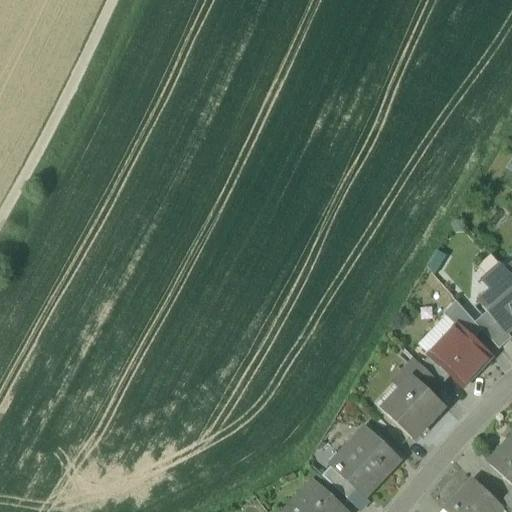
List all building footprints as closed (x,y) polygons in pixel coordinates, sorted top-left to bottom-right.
[(511,256),(499,267),(501,269),(508,276),(511,272),(511,256)] [(501,269),(488,281),(488,289),(495,296),(481,308),(487,314),(507,337),(507,336),(511,332),(511,281),(508,276),(501,269)] [(475,325),(457,306),(446,318),(457,329),(472,342),(481,333),(475,325)] [(507,337),(487,314),(475,325),(481,333),(499,352),(511,341),(507,336),(507,337)] [(472,342),(457,329),(429,358),(450,379),(462,390),(490,360),(472,342)] [(429,358),(420,368),(441,388),(450,379),(429,358)] [(420,368),(415,363),(401,377),(410,386),(415,382),(431,398),(441,388),(420,368)] [(431,398),(415,382),(410,386),(401,377),(393,386),(402,393),(382,414),(412,442),(429,424),(430,425),(444,410),(431,398)] [(365,431),(331,468),(357,493),(365,500),(366,499),(365,498),(387,474),(389,476),(400,464),(365,431)] [(511,438),(488,464),(511,486),(511,438)] [(357,493),(331,468),(322,478),(330,486),(348,503),(357,493)] [(499,507),(472,482),(443,511),(501,511),(502,511),(503,511),(499,507)] [(348,503),(330,486),(322,494),(340,511),(348,503)] [(314,487),(290,511),(341,511),(340,511),(322,494),(314,487)] [(511,511),(511,502),(507,498),(499,507),(503,511),(502,511),(501,511),(511,511)]
